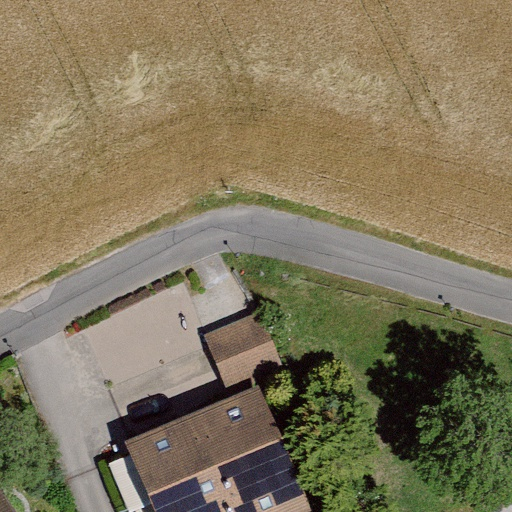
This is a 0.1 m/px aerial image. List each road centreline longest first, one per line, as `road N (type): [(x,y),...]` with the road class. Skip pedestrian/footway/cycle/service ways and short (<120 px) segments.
road 1 (residential): [(29,320),(177,246),(231,229),(286,237),(511,303)]
road 2 (residential): [(102,511),(29,320)]
